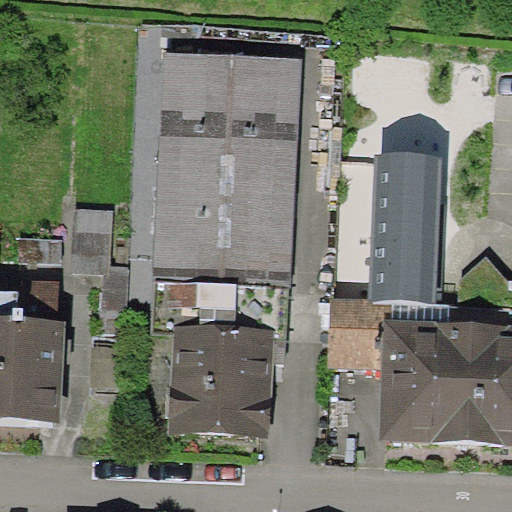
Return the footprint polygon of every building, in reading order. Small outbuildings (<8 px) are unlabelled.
[(322,65),(175,62),(172,277),(318,279),(322,65)] [(121,222),(80,221),(79,281),(119,282),(121,222)] [(389,468),(511,469),(511,336),(408,335),(408,315),(348,314),(347,368),(391,369),(389,468)] [(86,338),(0,336),(0,437),(84,438),(86,338)] [(286,349),(188,348),(187,453),(285,455),(286,349)]
